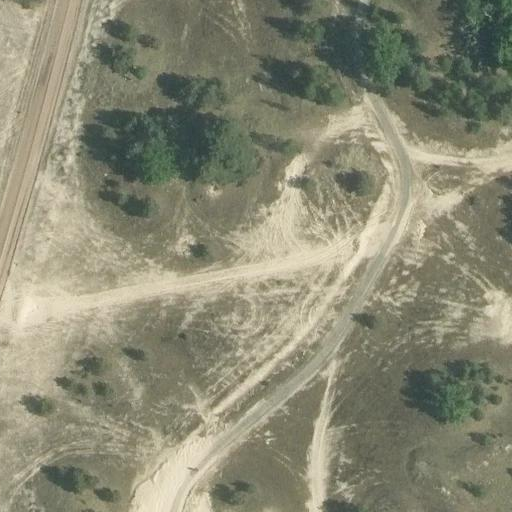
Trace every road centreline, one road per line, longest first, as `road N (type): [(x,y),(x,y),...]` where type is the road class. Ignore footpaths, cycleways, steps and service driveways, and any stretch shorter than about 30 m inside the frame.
road 1 (track): [(185,485),(191,304),(172,125),(190,0)]
road 2 (track): [(394,234),(286,271),(202,276),(132,250),(27,160)]
road 3 (track): [(0,253),(69,0)]
road 4 (track): [(328,350),(314,484),(320,511)]
